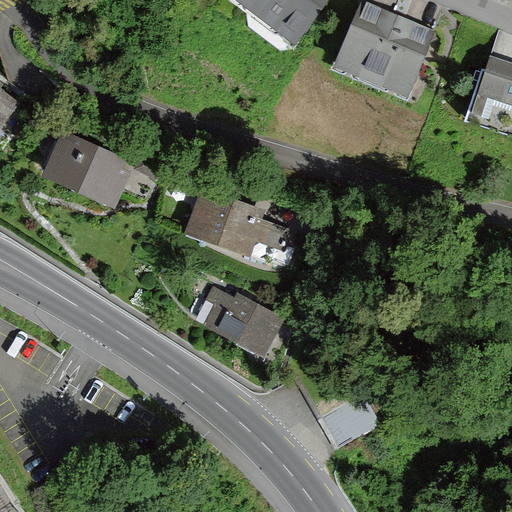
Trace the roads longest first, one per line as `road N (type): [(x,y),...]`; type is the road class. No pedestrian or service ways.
road 1 (residential): [(17,0),(45,15),(65,39),(84,84),(148,115),(511,213)]
road 2 (primary): [(319,511),(266,446),(210,397),(0,262)]
